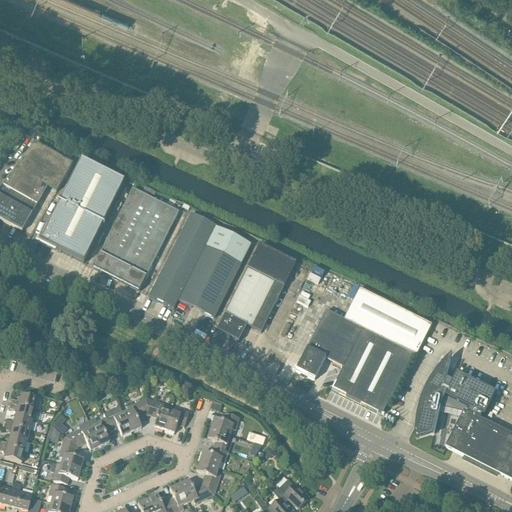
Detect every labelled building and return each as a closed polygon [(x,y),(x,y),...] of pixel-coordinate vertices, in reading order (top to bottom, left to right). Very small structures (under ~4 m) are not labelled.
[(34,144),(0,190),(0,221),(22,233),(47,189),(56,194),(72,166),(34,144)] [(123,185),(80,164),(48,228),(45,227),(37,243),(83,266),(123,185)] [(99,256),(92,270),(115,282),(155,203),(132,191),(99,256)] [(146,279),(145,279),(178,214),(155,203),(115,282),(138,294),(146,279)] [(190,216),(149,298),(149,299),(173,311),(177,303),(216,229),(190,216)] [(216,229),(177,303),(178,303),(213,321),(213,320),(251,246),(216,229)] [(260,335),(283,290),(295,266),(259,247),(247,272),(246,271),(224,316),(216,333),(238,344),(246,327),(260,335)] [(295,373),(314,382),(324,361),(342,370),(332,391),(382,416),(412,357),(415,359),(431,327),(359,291),(343,322),(325,313),(295,373)] [(416,429),(416,431),(416,443),(434,437),(441,408),(464,413),(446,449),(453,452),(511,482),(511,436),(481,421),(483,417),(485,418),(496,395),(457,375),(453,383),(447,380),(450,367),(451,364),(453,355),(446,362),(444,363),(443,365),(439,369),(434,375),(431,381),(427,387),(424,395),(421,401),(419,409),(417,416),(416,428),(416,429)] [(11,401),(10,406),(35,413),(38,402),(36,401),(37,398),(27,395),(26,399),(20,397),(19,403),(11,401)] [(122,416),(131,434),(141,430),(136,420),(146,416),(146,401),(145,401),(126,409),(128,413),(122,416)] [(164,432),(165,428),(170,413),(164,411),(165,407),(146,401),(146,416),(157,419),(153,429),(164,432)] [(52,403),(51,409),(57,411),(59,404),(52,403)] [(35,413),(10,406),(9,411),(16,413),(15,418),(32,423),(35,413)] [(119,409),(103,416),(105,419),(109,428),(111,432),(117,429),(121,439),(131,434),(122,416),(119,409)] [(165,428),(164,432),(174,436),(177,426),(184,428),(188,415),(177,411),(176,415),(170,413),(165,428)] [(210,431),(224,436),(230,438),(232,432),(235,433),(239,421),(226,416),(224,424),(213,421),(210,431)] [(61,417),(52,427),(57,431),(62,426),(66,422),(61,417)] [(32,423),(15,418),(13,424),(6,422),(5,427),(30,434),(32,423)] [(111,432),(109,428),(105,419),(95,424),(96,428),(91,430),(99,449),(109,445),(105,435),(111,432)] [(30,434),(5,427),(3,432),(10,434),(9,439),(27,444),(30,434)] [(99,449),(91,430),(85,433),(83,429),(63,439),(75,449),(75,448),(85,444),(90,453),(99,449)] [(230,438),(224,436),(210,431),(207,441),(217,445),(215,451),(224,454),(228,456),(231,445),(228,444),(230,438)] [(50,434),(48,442),(56,444),(58,436),(50,434)] [(27,444),(9,439),(7,445),(0,443),(0,444),(0,448),(24,455),(27,444)] [(75,449),(63,439),(58,460),(62,461),(60,467),(80,472),(83,462),(73,459),(75,449)] [(3,461),(21,465),(24,455),(0,448),(0,453),(5,454),(3,461)] [(270,448),(262,454),(266,460),(274,454),(270,448)] [(228,456),(224,454),(215,451),(213,458),(202,454),(199,464),(219,471),(221,465),(224,466),(228,456)] [(219,471),(199,464),(196,475),(206,478),(202,488),(214,498),(220,478),(217,477),(219,471)] [(80,472),(60,467),(58,473),(55,472),(52,483),(65,487),(67,480),(77,482),(80,472)] [(287,482),(278,491),(274,487),(270,491),(278,502),(279,502),(283,506),(288,502),(297,511),(298,511),(299,511),(303,508),(302,507),(307,502),(293,487),(293,488),(287,482)] [(214,498),(202,488),(193,492),(188,483),(179,487),(187,506),(193,503),(195,507),(214,498)] [(50,505),(70,511),(73,500),(62,498),(64,491),(51,487),(48,498),(51,499),(50,505)] [(187,506),(179,487),(169,492),(173,501),(167,504),(170,511),(183,511),(182,509),(187,506)] [(0,506),(6,508),(11,491),(0,488),(0,506)] [(17,511),(21,494),(11,491),(6,508),(17,511)] [(21,494),(17,511),(19,511),(28,511),(30,506),(31,500),(32,497),(21,494)] [(170,511),(167,504),(161,507),(157,497),(147,502),(151,511),(170,511)] [(287,511),(283,506),(279,502),(278,502),(268,510),(258,497),(253,500),(261,511),(287,511)] [(151,511),(147,502),(137,506),(139,511),(151,511)]
